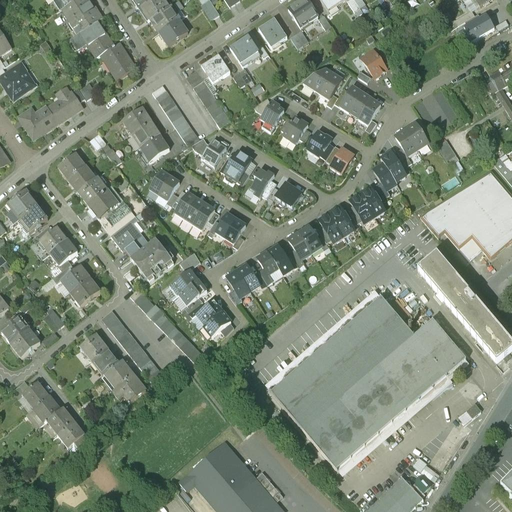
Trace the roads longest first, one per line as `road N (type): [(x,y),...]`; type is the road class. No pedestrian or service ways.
road 1 (residential): [(31,167),(124,295),(10,382),(0,371)]
road 2 (residential): [(511,36),(402,103),(369,155)]
road 3 (residential): [(31,167),(156,76)]
road 4 (residential): [(156,76),(276,0)]
road 5 (residential): [(511,394),(435,511)]
road 6 (residential): [(274,236),(211,278),(244,327)]
